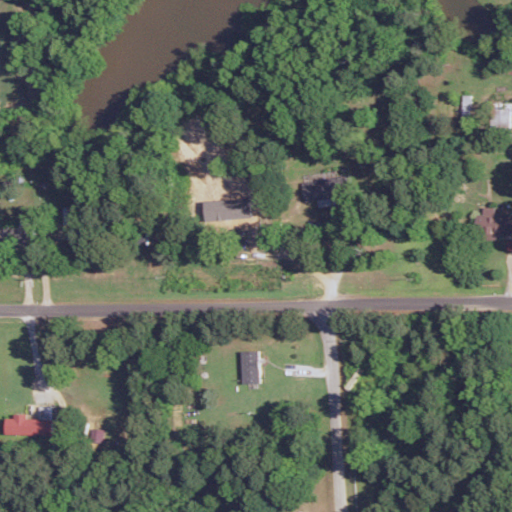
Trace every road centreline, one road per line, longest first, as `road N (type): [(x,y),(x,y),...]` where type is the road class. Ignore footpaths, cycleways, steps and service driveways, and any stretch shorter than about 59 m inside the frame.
road 1 (residential): [(0,306),(511,306)]
road 2 (residential): [(324,308),(339,511)]
